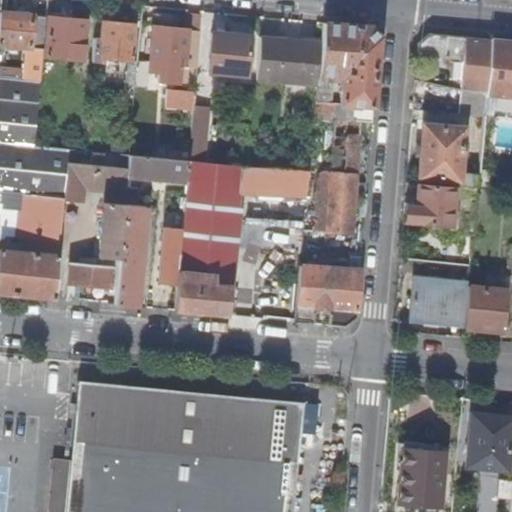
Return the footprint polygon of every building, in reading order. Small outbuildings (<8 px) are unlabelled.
[(0,78),(45,83),(52,18),(6,14),(2,49),(0,68),(0,78)] [(91,22),(55,18),(51,60),(87,63),(89,45),(93,46),(94,39),(89,38),(91,22)] [(100,39),(97,64),(111,66),(112,59),(135,62),(139,27),(107,24),(107,39),(100,39)] [(379,40),(374,29),(329,24),(326,44),(322,86),(319,119),(371,123),(379,40)] [(142,63),(140,90),(155,91),(156,77),(166,78),(165,84),(184,86),(187,67),(202,68),(206,33),(159,29),(155,64),(142,63)] [(485,93),(489,41),(427,34),(418,45),(418,58),(463,62),(461,91),(485,93)] [(261,39),(217,35),(212,75),(257,80),(261,39)] [(261,80),(322,86),(326,44),(266,39),(261,80)] [(511,43),(489,41),(485,93),(484,98),(511,100),(511,43)] [(1,249),(0,259),(0,293),(57,299),(67,200),(72,150),(37,147),(45,83),(0,78),(0,206),(4,207),(5,202),(10,203),(10,195),(39,197),(33,253),(1,249)] [(484,98),(485,93),(461,91),(458,114),(482,115),(484,98)] [(163,92),(162,110),(189,111),(190,93),(163,92)] [(190,106),(185,160),(203,162),(208,107),(190,106)] [(309,199),(296,322),(347,327),(355,318),(360,258),(350,257),(355,185),(366,185),(371,123),(319,119),(312,174),(309,199)] [(465,129),(424,126),(419,177),(461,181),(465,129)] [(72,150),(67,200),(87,202),(89,187),(108,189),(101,258),(121,260),(127,206),(129,189),(130,177),(132,156),(122,155),(121,169),(80,164),(82,151),(72,150)] [(132,156),(130,177),(189,183),(191,162),(132,156)] [(181,274),(176,311),(227,315),(242,193),(309,199),(312,174),(251,168),(194,162),(190,196),(188,213),(181,274)] [(470,236),(475,189),(418,184),(416,206),(405,204),(404,224),(448,228),(448,234),(470,236)] [(129,189),(127,206),(138,207),(140,190),(129,189)] [(180,212),(188,213),(190,196),(182,194),(180,212)] [(121,260),(115,304),(137,306),(147,208),(138,207),(127,206),(121,260)] [(162,272),(181,274),(188,213),(180,212),(169,210),(162,272)] [(80,260),(75,259),(72,285),(113,288),(115,268),(80,266),(80,260)] [(465,287),(466,284),(413,277),(408,317),(462,323),(465,287)] [(505,291),(465,287),(462,323),(461,329),(501,333),(505,291)] [(293,511),(302,404),(77,386),(69,480),(66,511),(293,511)] [(511,435),(511,418),(494,416),(493,423),(472,421),(467,468),(508,472),(511,435)] [(444,453),(405,449),(399,506),(438,509),(444,453)] [(48,511),(66,511),(69,480),(51,478),(48,511)]
